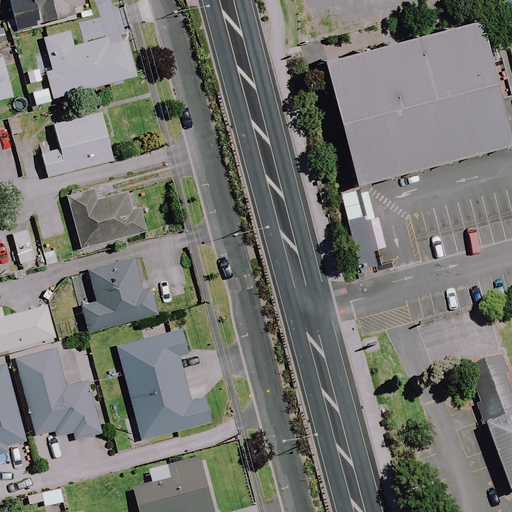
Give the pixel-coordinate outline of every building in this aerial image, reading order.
[(80,0),(27,0),(36,29),(84,15),(80,0)] [(0,46),(9,44),(0,8),(0,46)] [(474,28),(320,69),(352,187),(506,146),(474,28)] [(119,38),(72,52),(67,35),(40,43),(57,103),(132,81),(119,38)] [(0,56),(0,101),(14,98),(11,89),(2,56),(0,56)] [(36,159),(43,181),(112,161),(98,115),(49,129),(56,153),(36,159)] [(128,184),(63,200),(77,253),(141,237),(128,184)] [(79,312),(84,332),(144,319),(130,262),(82,273),(91,309),(79,312)] [(46,308),(7,318),(3,304),(0,304),(0,351),(53,339),(46,308)] [(141,358),(78,371),(94,451),(122,445),(117,419),(152,412),(141,358)] [(509,493),(511,491),(511,399),(498,358),(466,369),(509,493)] [(24,439),(7,364),(0,365),(0,464),(7,463),(3,444),(24,439)] [(210,511),(199,463),(167,470),(171,483),(136,491),(140,511),(210,511)] [(60,490),(27,497),(29,506),(43,503),(44,508),(63,503),(60,490)]
